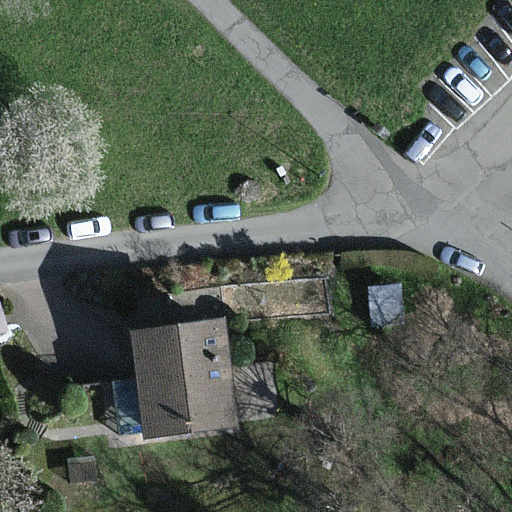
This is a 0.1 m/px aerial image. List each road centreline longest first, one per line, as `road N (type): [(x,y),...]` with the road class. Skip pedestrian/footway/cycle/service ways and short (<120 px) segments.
road 1 (residential): [(405,199),(303,228),(0,266)]
road 2 (residential): [(209,0),(405,199)]
road 3 (residential): [(405,199),(479,264),(511,282)]
road 4 (residential): [(511,124),(453,175),(405,199)]
